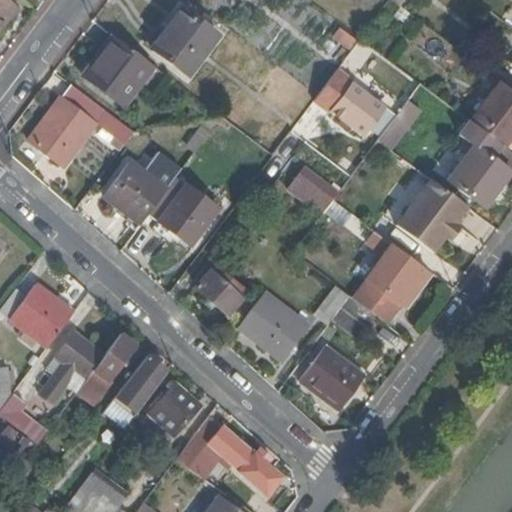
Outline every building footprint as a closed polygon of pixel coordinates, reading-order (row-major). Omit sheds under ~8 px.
[(235,49),(196,20),(166,60),(204,89),(235,49)] [(357,40),(341,28),(334,36),(350,48),(357,40)] [(106,54),(116,40),(112,36),(101,50),(106,54)] [(157,71),(116,40),(106,54),(86,80),(128,110),(157,71)] [(345,60),(358,70),(371,50),(358,41),(345,60)] [(386,106),(337,70),(318,96),(316,98),(365,135),(386,106)] [(504,147),(511,136),(511,90),(500,82),(470,122),(497,142),(504,147)] [(104,111),(70,86),(61,98),(95,123),(104,111)] [(95,123),(61,98),(29,141),(63,166),(95,123)] [(419,111),(407,102),(378,140),(390,149),(419,111)] [(187,150),(197,154),(205,131),(195,128),(187,150)] [(487,202),(511,168),(511,152),(504,147),(497,142),(489,152),(477,143),(448,181),(470,198),(474,192),(487,202)] [(139,224),(166,190),(129,161),(102,196),(139,224)] [(333,201),(338,194),(302,167),(286,190),(321,216),(324,213),(333,201)] [(396,225),(430,180),(418,171),(384,216),(396,225)] [(455,223),(467,207),(430,180),(396,225),(433,253),(445,237),(455,223)] [(218,207),(185,183),(151,229),(169,242),(176,233),(191,244),(218,207)] [(351,214),(333,201),(324,213),(342,226),(351,214)] [(374,231),(364,223),(357,232),(367,241),(374,231)] [(459,226),(455,223),(445,237),(449,240),(459,226)] [(403,308),(431,273),(376,232),(368,243),(384,255),(351,298),(377,317),(386,324),(399,305),(403,308)] [(213,265),(196,288),(226,315),(249,290),(213,265)] [(48,346),(73,312),(36,284),(28,295),(10,317),(26,330),(21,336),(32,344),(36,338),(48,346)] [(316,310),(330,320),(349,296),(335,285),(316,310)] [(10,317),(28,295),(18,287),(0,310),(10,317)] [(264,293),(260,298),(237,328),(281,360),(307,327),(264,293)] [(330,320),(358,342),(377,317),(351,298),(349,296),(330,320)] [(87,379),(104,355),(74,332),(55,356),(57,358),(48,369),(54,374),(37,395),(50,405),(65,385),(76,392),(87,379)] [(135,344),(120,334),(104,355),(87,379),(76,392),(93,404),(109,383),(107,380),(135,344)] [(324,347),(299,381),(337,410),(363,376),(324,347)] [(136,413),(168,370),(148,354),(115,397),(136,413)] [(0,409),(10,396),(7,367),(0,367),(0,409)] [(140,421),(152,432),(161,422),(172,432),(173,433),(197,406),(169,382),(165,387),(169,390),(140,421)] [(29,440),(37,445),(44,435),(16,414),(24,404),(11,395),(10,396),(0,409),(0,418),(8,424),(29,440)] [(125,428),(136,413),(115,397),(103,412),(125,428)] [(161,422),(152,432),(164,442),(172,432),(161,422)] [(0,437),(19,452),(29,440),(8,424),(0,434),(0,437)] [(207,444),(239,471),(253,455),(222,427),(207,444)] [(119,509),(120,508),(126,499),(91,473),(70,501),(80,509),(93,492),(103,500),(104,498),(119,509)] [(156,511),(167,498),(154,489),(137,511),(138,511),(156,511)] [(65,509),(69,511),(125,511),(120,508),(119,509),(104,498),(103,500),(93,492),(80,509),(70,501),(65,509)] [(239,511),(219,497),(207,511),(239,511)]
